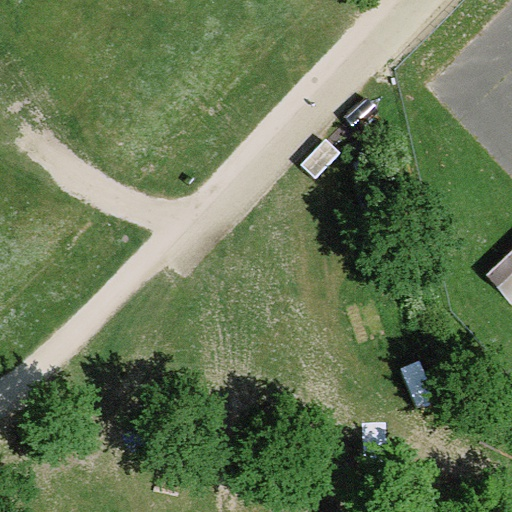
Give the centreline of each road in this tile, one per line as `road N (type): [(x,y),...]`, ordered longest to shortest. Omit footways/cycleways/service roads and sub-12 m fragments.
road 1 (track): [(411,0),(159,250)]
road 2 (track): [(193,217),(73,181),(5,136)]
